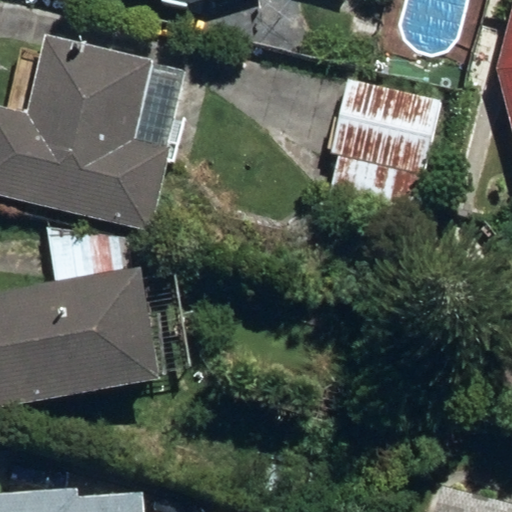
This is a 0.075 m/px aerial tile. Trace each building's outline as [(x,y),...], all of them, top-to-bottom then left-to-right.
[(511,125),(511,4),(497,68),(511,125)] [(476,53),(495,57),(501,24),(483,21),(476,53)] [(0,194),(151,227),(185,72),(45,41),(28,121),(0,115),(0,194)] [(326,205),(412,227),(424,174),(421,174),(440,100),(346,76),(327,151),(339,155),(326,205)] [(0,292),(0,408),(157,381),(138,268),(132,238),(46,225),(57,283),(0,292)] [(262,498),(286,503),(292,466),(269,463),(262,498)] [(301,511),(335,511),(342,477),(309,471),(301,511)] [(511,511),(511,504),(442,485),(434,511),(511,511)] [(0,511),(142,511),(142,495),(75,499),(74,492),(0,496),(0,511)]
